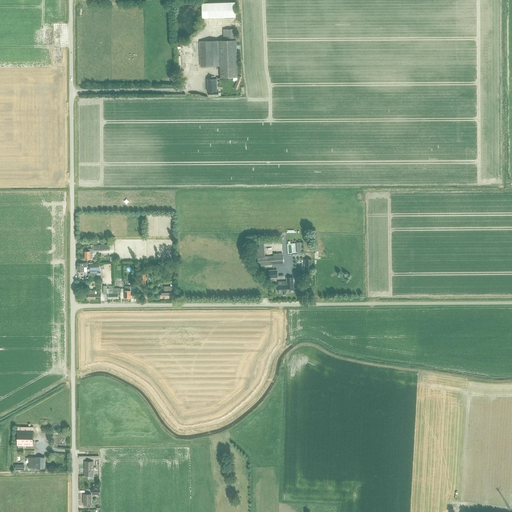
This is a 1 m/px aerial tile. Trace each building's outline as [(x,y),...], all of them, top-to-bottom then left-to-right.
[(208,3),(202,3),(202,18),(208,18),(236,17),(235,2),(208,3)] [(233,77),(238,77),(236,29),(223,29),(224,41),(199,41),(200,66),(220,66),(221,78),(233,77)] [(209,96),(219,96),(219,91),(217,91),(217,79),(207,79),(207,92),(209,92),(209,96)] [(264,242),(252,243),(253,257),(265,256),(264,242)] [(93,251),(93,249),(90,249),(90,251),(85,251),(85,259),(90,259),(90,258),(92,258),(92,253),(93,253),(93,251)] [(268,256),(257,257),(258,266),(268,265),(273,265),(273,267),(283,266),(283,264),(282,255),(282,253),(277,253),(274,253),(274,256),(269,256),(268,256)] [(86,271),(86,266),(86,263),(78,263),(78,272),(84,271),(86,271)] [(277,270),(269,270),(269,278),(278,277),(277,270)] [(290,292),(290,289),(294,289),(293,277),(286,278),(287,281),(278,282),(278,285),(278,293),(283,292),(283,294),(286,293),(286,292),(290,292)] [(176,298),(176,293),(172,293),(172,288),(171,288),(171,286),(164,286),(164,293),(161,293),(161,298),(168,298),(176,298)] [(108,294),(108,299),(118,299),(118,293),(118,292),(120,292),(120,289),(113,289),(108,289),(108,294)] [(97,291),(88,291),(88,299),(101,299),(101,294),(97,294),(97,291)] [(18,426),(18,430),(17,445),(33,445),(33,426),(18,426)] [(37,458),(29,457),(29,468),(37,468),(45,468),(45,458),(37,457),(37,458)] [(93,476),(93,461),(85,461),(85,476),(93,476)]
